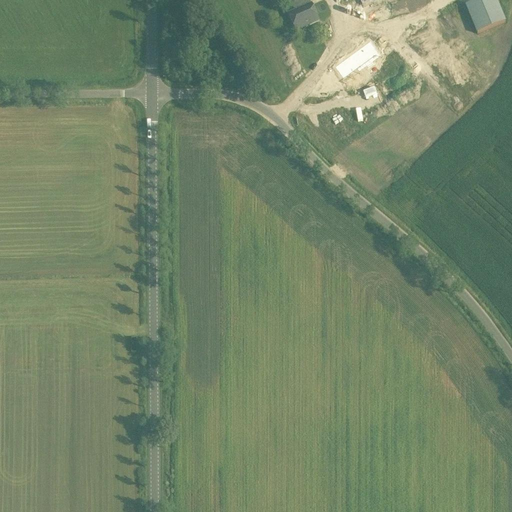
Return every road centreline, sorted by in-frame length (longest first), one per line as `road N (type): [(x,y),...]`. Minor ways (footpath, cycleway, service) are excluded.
road 1 (unclassified): [(150,92),(215,91),(271,112),(456,290),(511,365)]
road 2 (tertiary): [(153,511),(150,92)]
road 3 (unclassified): [(0,94),(150,92)]
